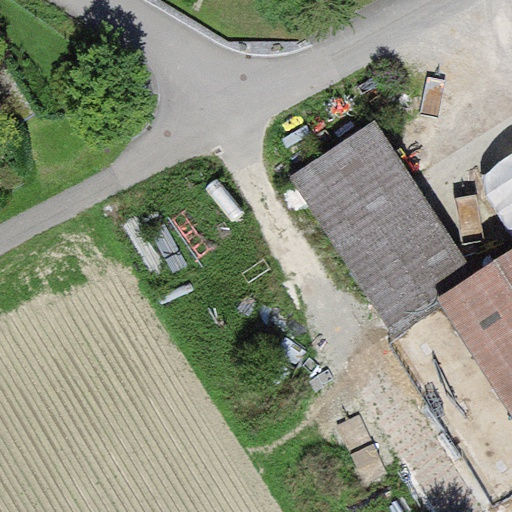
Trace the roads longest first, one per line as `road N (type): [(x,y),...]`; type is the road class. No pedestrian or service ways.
road 1 (residential): [(448,0),(0,238)]
road 2 (track): [(94,0),(259,101)]
